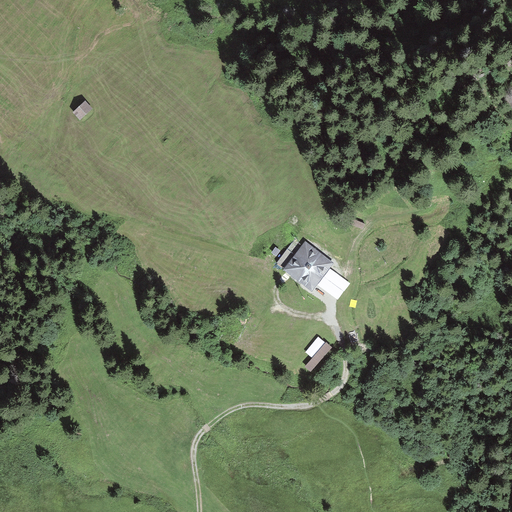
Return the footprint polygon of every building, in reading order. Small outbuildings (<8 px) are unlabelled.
[(79,115),(88,105),(81,99),(72,109),(79,115)] [(82,126),(94,115),(88,107),(75,119),(82,126)] [(365,224),(353,218),(350,223),(363,229),(365,224)] [(305,242),(284,270),(313,291),(334,263),(305,242)] [(333,348),(326,342),(305,367),(311,372),(333,348)]
